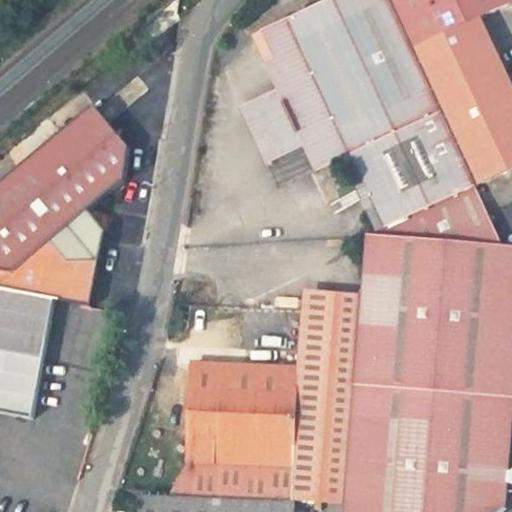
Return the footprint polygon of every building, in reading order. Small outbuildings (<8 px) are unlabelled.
[(478,191),(391,0),(339,0),(254,38),(281,93),(241,109),(279,186),(312,172),(352,158),(382,232),(370,239),(478,191)] [(511,0),(391,0),(478,191),(511,175),(511,76),(489,25),(511,14),(511,0)] [(130,150),(98,110),(0,189),(0,290),(56,303),(92,311),(99,273),(108,236),(90,215),(127,185),(130,150)] [(511,248),(505,248),(478,191),(370,239),(364,297),(346,506),(345,511),(507,511),(508,511),(511,469),(511,248)] [(0,425),(34,431),(56,303),(0,290),(0,425)] [(299,470),(297,506),(346,506),(364,297),(307,293),(299,367),(299,470)] [(297,506),(299,470),(299,367),(200,369),(196,467),(174,500),(200,502),(297,506)] [(142,500),(141,511),(199,511),(200,502),(174,500),(142,500)] [(199,511),(297,511),(297,506),(200,502),(199,511)]
